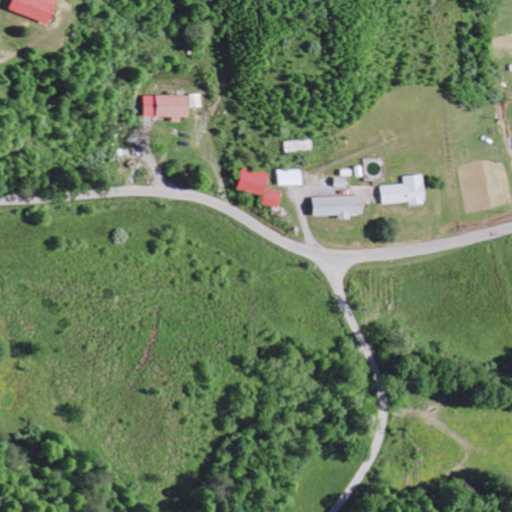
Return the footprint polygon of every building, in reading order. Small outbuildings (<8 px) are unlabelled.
[(12,0),(12,18),(54,19),(54,0),(20,0),(12,0)] [(192,108),(203,107),(202,93),(191,94),(192,108)] [(145,117),(173,116),(173,122),(182,121),(182,117),(191,117),(190,95),(145,96),(145,117)] [(238,190),(263,195),(261,205),(280,208),(283,191),(268,189),(270,173),(242,168),(238,190)] [(279,170),(279,185),(303,185),(302,169),(279,170)] [(382,205),(426,202),(424,174),(403,176),(404,184),(381,186),(382,205)] [(315,216),(339,215),(340,219),(352,219),(352,215),(364,215),(364,196),(315,197),(315,216)]
